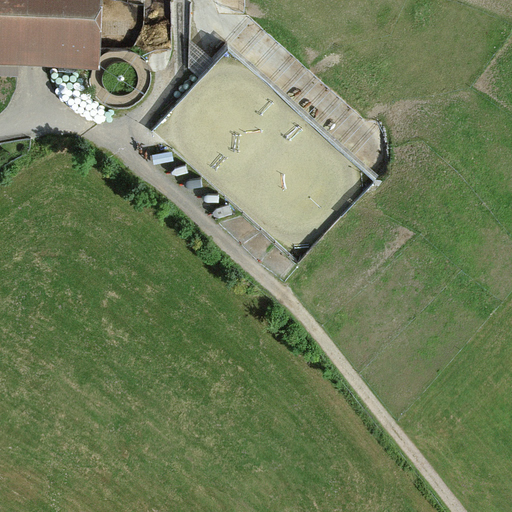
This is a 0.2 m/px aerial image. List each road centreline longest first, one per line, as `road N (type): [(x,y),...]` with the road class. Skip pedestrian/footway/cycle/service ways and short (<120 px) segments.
road 1 (track): [(460,511),(303,319),(189,195),(83,126),(0,133)]
road 2 (unknown): [(113,142),(169,99),(211,43)]
